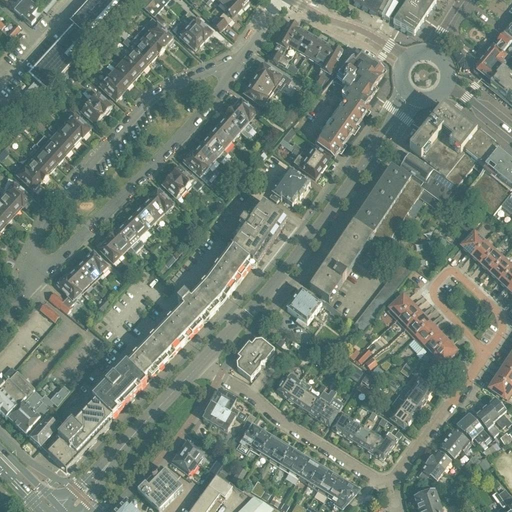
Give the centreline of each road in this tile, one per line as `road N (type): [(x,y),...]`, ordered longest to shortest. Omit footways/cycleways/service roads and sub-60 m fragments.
road 1 (residential): [(487,354),(388,483),(202,362)]
road 2 (residential): [(242,59),(153,99),(57,201),(35,241),(37,281)]
road 3 (residential): [(37,281),(242,59)]
road 4 (residential): [(62,506),(202,362)]
road 5 (residential): [(202,362),(328,215)]
road 6 (residential): [(487,354),(504,329),(499,316),(451,269),(432,289),(434,300)]
road 7 (unclassified): [(328,215),(410,100)]
road 8 (residential): [(402,61),(291,0)]
